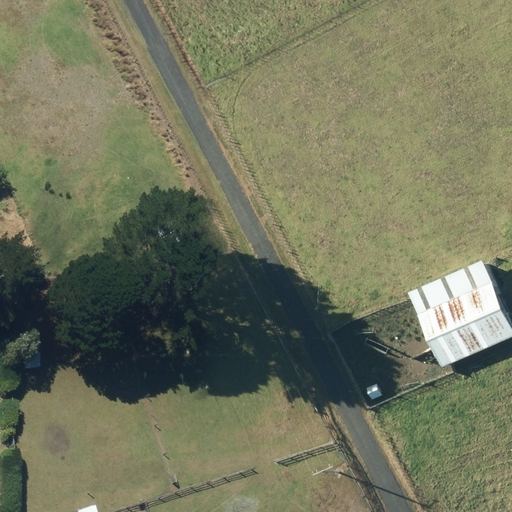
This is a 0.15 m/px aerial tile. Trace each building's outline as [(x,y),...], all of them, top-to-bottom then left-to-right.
[(165,0),(157,5),(169,25),(185,16),(176,0),(165,0)] [(177,226),(156,231),(161,254),(182,250),(177,226)] [(407,291),(441,367),(511,335),(511,329),(481,258),(407,291)] [(13,301),(10,284),(0,285),(3,303),(13,301)] [(37,356),(23,356),(23,370),(38,370),(37,356)]
